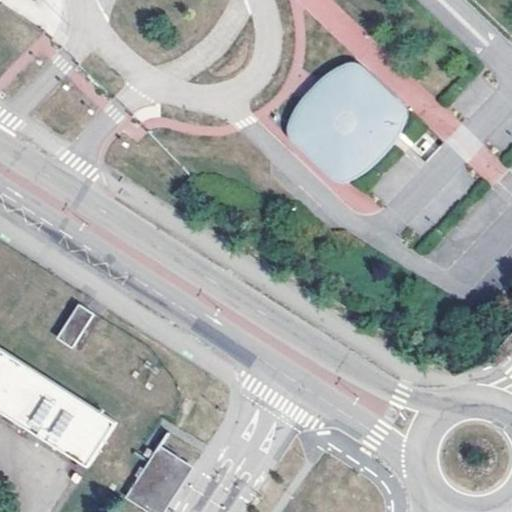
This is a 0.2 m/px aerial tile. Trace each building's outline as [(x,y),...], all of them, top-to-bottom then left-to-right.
[(300,125),(300,133),(338,169),(353,166),(362,162),(371,157),(378,152),(385,144),(391,137),(395,128),(399,119),(401,104),(363,68),(354,69),(345,71),(337,74),(328,79),(324,82),(322,80),(311,91),(313,93),(310,98),(305,107),(302,116),(300,125)] [(88,310),(83,306),(60,341),(75,349),(97,315),(88,310)] [(27,429),(78,462),(89,469),(116,426),(0,351),(0,411),(7,416),(27,429)] [(27,429),(7,416),(3,421),(23,434),(27,429)] [(190,471),(158,451),(132,492),(148,503),(144,510),(147,511),(162,511),(166,506),(190,471)] [(89,469),(78,462),(75,467),(85,474),(89,469)] [(127,499),(144,510),(148,503),(132,492),(127,499)]
